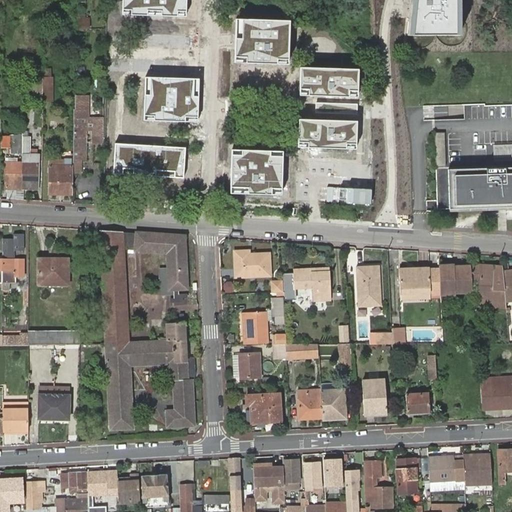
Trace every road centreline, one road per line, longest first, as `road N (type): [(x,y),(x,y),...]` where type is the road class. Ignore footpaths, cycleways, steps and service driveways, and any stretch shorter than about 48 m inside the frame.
road 1 (residential): [(206,223),(511,243)]
road 2 (residential): [(511,429),(218,446)]
road 3 (unknown): [(383,235),(392,157),(384,28),(391,0)]
road 4 (residential): [(218,446),(206,223)]
road 5 (residential): [(214,0),(206,223)]
road 6 (residential): [(218,446),(0,458)]
road 7 (residential): [(0,210),(206,223)]
